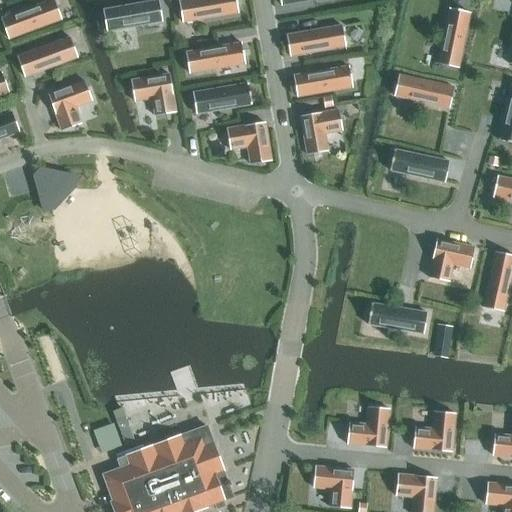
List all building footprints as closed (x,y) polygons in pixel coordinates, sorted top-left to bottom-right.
[(54,0),(53,0),(1,19),(9,39),(62,20),(54,0)] [(235,0),(189,0),(179,2),(183,23),(238,13),(235,0)] [(104,16),(106,27),(107,30),(107,32),(142,26),(158,23),(162,22),(159,1),(103,11),(104,13),(104,16)] [(458,69),(470,13),(449,9),(437,64),(458,69)] [(286,36),(290,57),(346,47),(342,26),(286,36)] [(78,58),(70,38),(17,57),(25,77),(78,58)] [(186,53),(189,74),(245,64),(241,43),(186,53)] [(293,76),(297,97),(352,88),(349,67),(293,76)] [(0,95),(9,93),(2,73),(0,73),(0,95)] [(176,113),(169,75),(131,81),(135,102),(152,99),(155,116),(176,113)] [(454,88),(398,76),(394,97),(449,109),(454,88)] [(48,95),(62,132),(82,124),(76,108),(92,102),(85,82),(48,95)] [(193,93),(196,114),(252,105),(248,84),(193,93)] [(511,143),(511,85),(498,140),(511,143)] [(331,97),(323,99),(325,108),(333,107),(331,97)] [(338,110),(300,117),(307,155),(328,151),(325,134),(342,131),(338,110)] [(0,117),(0,139),(20,132),(12,113),(0,117)] [(265,123),(226,129),(230,150),(247,147),(250,165),(271,161),(265,123)] [(449,162),(394,150),(390,171),(445,183),(449,162)] [(489,157),(488,164),(497,166),(498,159),(489,157)] [(41,169),(34,176),(39,194),(45,193),(58,179),(59,173),(41,169)] [(511,180),(497,177),(493,198),(511,201),(511,180)] [(474,248),(437,240),(428,277),(449,282),(453,265),(470,269),(474,248)] [(511,259),(494,256),(482,311),(503,316),(511,274),(511,259)] [(427,313),(371,304),(368,325),(423,334),(427,313)] [(386,448),(389,409),(368,407),(366,425),(349,423),(347,444),(386,448)] [(451,452),(455,414),(434,412),(432,429),(415,428),(413,449),(451,452)] [(101,453),(136,444),(129,418),(94,428),(101,453)] [(207,426),(126,456),(129,465),(103,475),(113,502),(111,502),(114,511),(113,511),(193,511),(215,504),(217,509),(225,506),(223,501),(233,498),(229,486),(230,485),(229,481),(227,481),(207,426)] [(511,434),(511,436),(495,435),(492,456),(511,457),(511,434)] [(354,470),(315,467),(313,488),(331,489),(329,507),(350,509),(354,470)] [(413,497),(411,511),(433,511),(436,479),(398,475),(395,496),(413,497)] [(511,511),(511,485),(487,483),(485,504),(503,506),(502,511),(511,511)]
